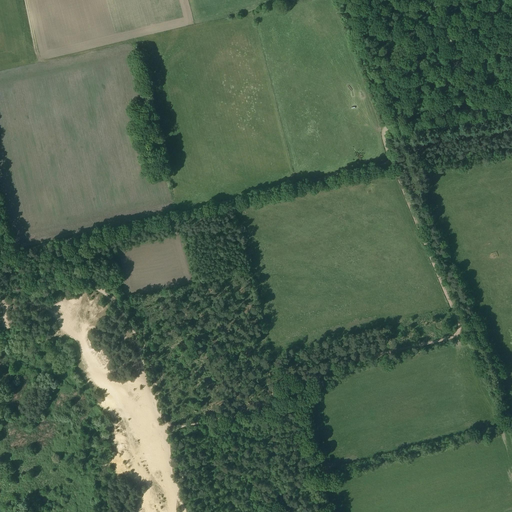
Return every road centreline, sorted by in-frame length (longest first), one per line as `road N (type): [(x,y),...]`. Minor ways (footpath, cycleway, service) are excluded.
road 1 (track): [(392,161),(454,334),(333,366),(286,410),(168,427)]
road 2 (track): [(73,237),(392,161)]
road 3 (track): [(25,0),(38,64),(132,43)]
road 4 (track): [(168,427),(142,321),(130,302),(105,292)]
road 5 (track): [(392,161),(381,137),(385,124),(478,109)]
